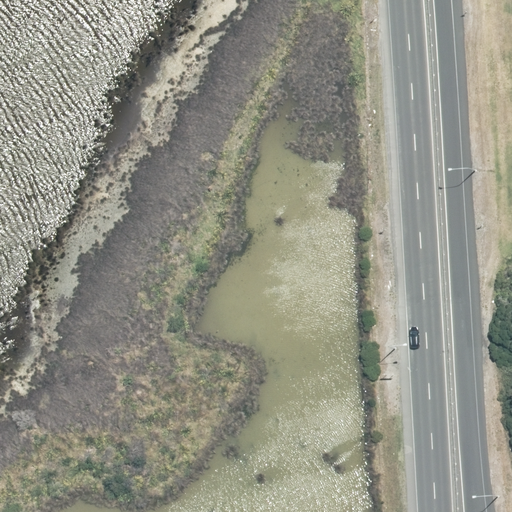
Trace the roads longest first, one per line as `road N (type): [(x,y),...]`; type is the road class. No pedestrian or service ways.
road 1 (trunk): [(438,0),(477,511)]
road 2 (trunk): [(433,511),(404,0)]
